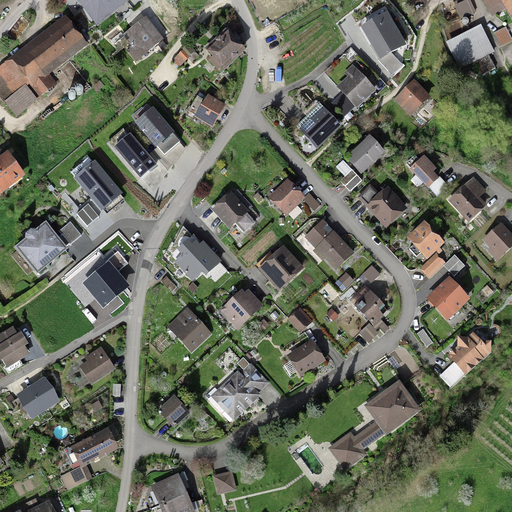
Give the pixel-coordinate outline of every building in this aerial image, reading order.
[(127,0),(126,0),(81,0),(80,1),(97,23),(127,0)] [(455,7),(461,18),(474,12),(469,0),(455,7)] [(511,0),(484,0),(494,15),(507,7),(511,15),(511,0)] [(381,59),(403,46),(389,21),(380,26),(377,21),(363,29),(381,59)] [(133,29),(124,36),(141,57),(163,40),(149,22),(136,32),(133,29)] [(67,24),(9,67),(25,88),(32,82),(42,95),(53,87),(42,72),(81,42),(67,24)] [(500,47),(511,40),(511,39),(506,27),(493,34),(500,47)] [(482,30),(448,47),(460,69),(493,52),(482,30)] [(229,38),(225,34),(209,49),(225,66),(241,51),(238,47),(243,42),(234,32),(229,38)] [(174,60),(179,65),(184,61),(183,60),(187,56),(191,62),(198,56),(189,45),(174,60)] [(489,56),(475,62),(482,75),(495,68),(489,56)] [(350,78),(339,89),(356,107),(374,90),(359,74),(352,80),(350,78)] [(428,98),(414,84),(397,101),(410,115),(428,98)] [(212,126),(223,107),(208,99),(206,103),(197,98),(189,112),(212,126)] [(157,148),(152,152),(168,171),(173,165),(165,156),(180,143),(153,111),(138,124),(157,148)] [(315,148),(337,127),(325,114),(314,124),(310,120),(301,128),(305,132),(303,134),(315,148)] [(154,167),(163,178),(168,171),(152,152),(146,157),(128,135),(114,146),(141,178),(154,167)] [(361,172),(382,153),(370,140),(349,159),(361,172)] [(418,153),(406,164),(428,188),(437,180),(431,173),(434,170),(418,153)] [(7,158),(0,163),(0,176),(8,187),(22,177),(7,158)] [(74,176),(102,209),(120,194),(92,161),(74,176)] [(351,191),(362,181),(352,170),(341,180),(351,191)] [(0,193),(8,187),(0,176),(0,193)] [(303,198),(288,182),(271,199),(285,214),(303,198)] [(370,187),(359,198),(370,209),(371,208),(386,225),(403,209),(388,191),(380,198),(370,187)] [(463,211),(471,219),(484,206),(466,187),(451,201),(462,212),(463,211)] [(255,223),(231,197),(215,211),(231,228),(235,224),(244,233),(255,223)] [(99,218),(88,205),(77,215),(87,227),(99,218)] [(62,235),(57,240),(64,248),(69,244),(70,245),(81,236),(70,222),(59,232),(62,235)] [(307,237),(317,248),(333,234),(334,233),(324,222),(307,237)] [(424,225),(410,239),(427,258),(442,244),(424,225)] [(65,249),(64,248),(57,240),(46,226),(37,234),(35,232),(31,231),(26,235),(26,239),(28,241),(19,248),(38,272),(65,249)] [(511,238),(501,226),(486,240),(500,256),(511,245),(511,238)] [(352,255),(333,234),(317,248),(337,269),(352,255)] [(220,263),(203,245),(199,248),(196,245),(178,262),(193,279),(203,270),(207,274),(220,263)] [(279,289),(301,269),(294,261),(294,259),(290,255),(289,256),(283,249),(274,257),(270,253),(258,264),(271,278),(270,279),(279,289)] [(436,255),(421,269),(430,279),(445,264),(436,255)] [(443,266),(454,277),(465,267),(455,256),(443,266)] [(372,267),(363,274),(371,283),(380,275),(372,267)] [(351,282),(345,275),(336,284),(342,291),(351,282)] [(177,287),(166,276),(161,281),(171,292),(177,287)] [(429,299),(447,318),(467,300),(449,281),(429,299)] [(377,319),(378,320),(383,316),(376,308),(381,304),(366,288),(351,301),(372,324),(377,319)] [(260,307),(248,294),(244,297),(241,294),(227,307),(232,313),(228,316),(238,327),(260,307)] [(192,350),(209,334),(188,311),(171,326),(181,337),(181,339),(192,350)] [(332,311),(326,318),(334,325),(340,318),(332,311)] [(308,324),(297,313),(290,320),(300,331),(308,324)] [(423,329),(417,334),(427,347),(433,343),(423,329)] [(12,331),(0,338),(0,357),(1,359),(3,358),(7,365),(4,367),(8,373),(21,366),(17,360),(27,354),(22,346),(26,344),(21,336),(17,338),(12,331)] [(450,357),(455,362),(465,373),(489,352),(489,344),(481,344),(473,335),(467,341),(460,341),(460,348),(450,357)] [(323,360),(312,343),(289,357),(301,375),(323,360)] [(114,368),(102,350),(87,359),(89,363),(81,368),(90,383),(114,368)] [(452,386),(465,373),(455,362),(442,375),(452,386)] [(219,393),(215,388),(206,397),(221,413),(226,409),(234,417),(257,396),(253,391),(263,381),(252,370),(242,380),(238,376),(219,393)] [(56,401),(44,382),(21,397),(33,415),(56,401)] [(350,436),(332,449),(345,468),(363,454),(360,450),(416,411),(398,387),(370,408),(380,422),(354,441),(350,436)] [(173,427),(188,413),(174,398),(159,413),(160,415),(161,414),(173,427)] [(66,454),(73,468),(82,464),(115,448),(107,433),(66,454)] [(89,480),(82,464),(73,468),(74,470),(61,477),(68,491),(89,480)] [(215,477),(218,493),(234,489),(231,474),(215,477)] [(163,505),(184,496),(176,479),(155,488),(157,491),(153,493),(153,495),(156,502),(158,503),(161,502),(163,505)] [(165,511),(190,511),(184,496),(163,505),(165,511)] [(17,509),(17,510),(18,511),(51,511),(48,505),(40,509),(35,500),(17,509)] [(189,506),(190,511),(205,511),(202,500),(195,502),(196,504),(189,506)]
